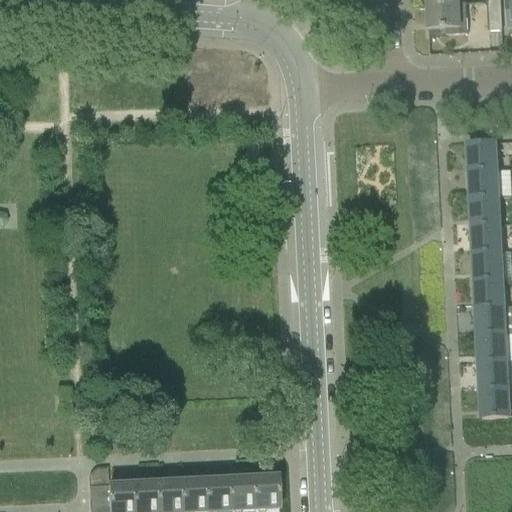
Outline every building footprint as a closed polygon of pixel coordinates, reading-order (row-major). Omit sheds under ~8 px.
[(458,5),(426,7),(427,21),(428,31),(445,30),(445,37),(445,38),(467,37),(465,6),(458,7),(458,5)] [(500,6),(487,7),(488,33),(502,32),(501,15),(500,6)] [(467,147),(469,175),(496,173),(494,145),(467,147)] [(496,173),(469,175),(470,202),(497,201),(511,200),(510,173),(496,174),(496,173)] [(470,202),(472,229),(499,228),(497,201),(470,202)] [(6,214),(0,213),(0,228),(4,229),(9,222),(6,214)] [(472,229),(473,257),(500,255),(499,228),(472,229)] [(473,257),(475,284),(502,283),(500,255),(473,257)] [(475,284),(476,311),(503,310),(502,283),(475,284)] [(511,309),(503,310),(476,311),(477,339),(504,337),(511,336),(511,309)] [(477,339),(479,366),(506,365),(504,337),(477,339)] [(511,364),(506,365),(479,366),(480,393),(507,392),(507,393),(511,393),(511,364)] [(69,390),(59,391),(59,397),(60,407),(60,415),(70,415),(69,390)] [(507,392),(480,393),(482,421),(509,420),(507,393),(507,392)] [(276,480),(252,481),(253,511),(276,511),(277,511),(278,511),(276,480)] [(253,511),(252,481),(228,482),(229,511),(253,511)] [(229,511),(228,482),(204,484),(205,511),(229,511)] [(205,511),(204,484),(180,485),(180,511),(205,511)] [(180,511),(180,485),(156,486),(156,511),(180,511)] [(156,511),(156,486),(131,487),(132,511),(156,511)] [(132,511),(131,487),(88,490),(88,511),(132,511)]
